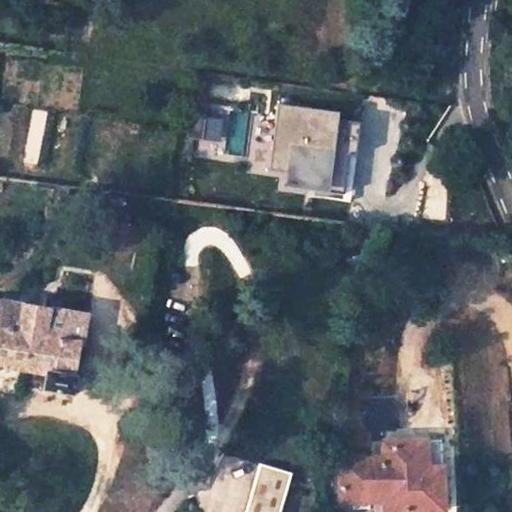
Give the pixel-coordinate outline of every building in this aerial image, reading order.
[(341,120),(342,111),(278,104),(271,171),(286,173),(284,187),(351,195),(360,122),(341,120)] [(438,276),(423,234),(400,243),(415,284),(438,276)] [(0,362),(46,370),(44,386),(73,391),(76,374),(73,374),(77,341),(81,341),(86,313),(5,299),(2,323),(0,322),(0,362)] [(377,448),(333,451),(336,494),(381,491),(380,482),(402,481),(404,499),(438,497),(435,454),(420,455),(418,428),(376,431),(377,448)] [(282,511),(290,469),(254,464),(246,511),(282,511)] [(382,502),(404,499),(402,481),(380,482),(381,491),(382,502)]
